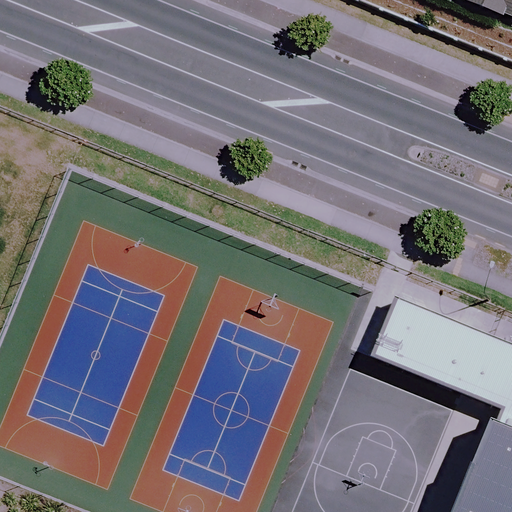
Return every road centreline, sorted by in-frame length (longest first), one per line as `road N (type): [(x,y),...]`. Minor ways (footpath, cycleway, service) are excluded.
road 1 (secondary): [(368,128),(38,0)]
road 2 (secondary): [(511,224),(435,190),(368,128)]
road 3 (secondary): [(368,128),(461,138),(511,158)]
